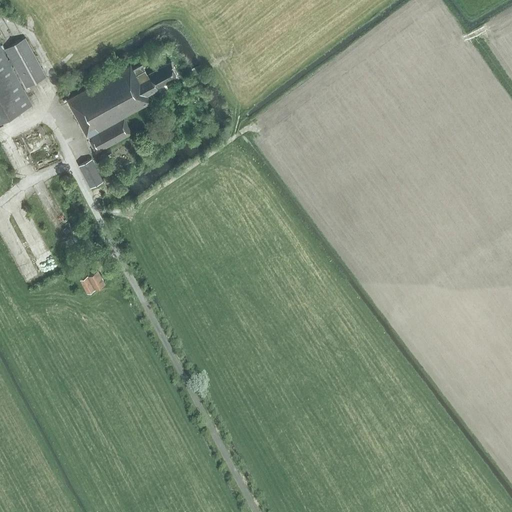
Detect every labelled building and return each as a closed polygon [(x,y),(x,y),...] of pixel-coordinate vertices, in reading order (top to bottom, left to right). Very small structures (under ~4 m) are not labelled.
[(26,87),(47,76),(25,36),(4,47),(26,87)] [(0,94),(8,110),(16,106),(11,97),(19,93),(0,57),(0,94)] [(161,95),(171,89),(167,81),(177,76),(170,61),(145,75),(140,65),(131,70),(129,66),(67,99),(95,152),(132,133),(123,117),(150,102),(146,95),(157,89),(161,95)] [(90,187),(104,180),(92,157),(78,165),(90,187)] [(97,270),(83,277),(81,279),(88,292),(104,283),(97,270)]
